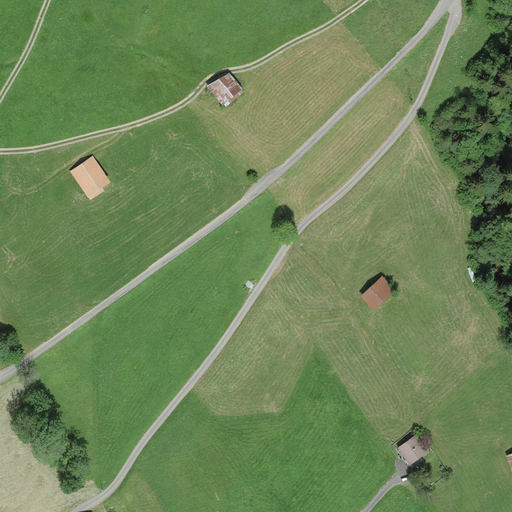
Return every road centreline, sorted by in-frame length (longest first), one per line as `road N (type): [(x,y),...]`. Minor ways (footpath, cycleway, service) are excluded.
road 1 (unclassified): [(448,0),(286,165),(0,374)]
road 2 (track): [(0,150),(72,141),(178,107),(219,74),(253,67),(365,0)]
